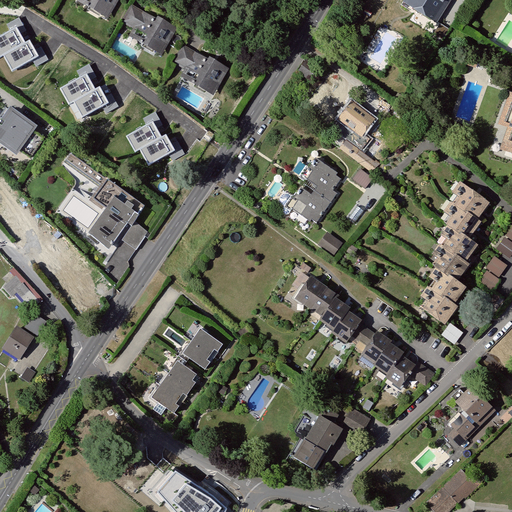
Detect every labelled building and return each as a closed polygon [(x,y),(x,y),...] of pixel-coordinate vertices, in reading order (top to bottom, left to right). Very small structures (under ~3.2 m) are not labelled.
[(78,0),(107,16),(116,0),(78,0)] [(450,0),(403,0),(401,3),(436,24),(450,0)] [(135,28),(144,14),(131,7),(123,21),(135,28)] [(162,43),(166,46),(175,29),(167,24),(166,27),(144,14),(135,28),(145,34),(141,41),(157,51),(162,43)] [(450,30),(440,24),(433,35),(443,41),(450,30)] [(25,43),(16,27),(0,35),(0,57),(4,55),(12,69),(38,56),(29,40),(25,43)] [(174,62),(187,69),(195,55),(182,48),(174,62)] [(217,86),(227,70),(219,65),(218,68),(195,55),(187,69),(196,74),(192,82),(209,92),(214,84),(217,86)] [(318,68),(306,61),(299,72),(310,79),(318,68)] [(95,90),(87,74),(60,88),(69,105),(75,102),(82,117),(108,103),(100,87),(95,90)] [(511,92),(499,124),(508,127),(500,150),(511,153),(511,92)] [(376,119),(351,101),(338,120),(362,138),(376,119)] [(37,125),(9,105),(0,117),(0,142),(16,154),(19,150),(33,130),(37,125)] [(162,138),(153,122),(127,136),(136,153),(141,150),(149,165),(175,151),(166,135),(162,138)] [(44,138),(33,130),(19,150),(30,158),(44,138)] [(358,149),(346,139),(340,148),(352,157),(358,149)] [(375,161),(361,151),(354,159),(371,172),(383,163),(378,159),(375,161)] [(314,191),(330,202),(336,194),(332,191),(340,179),(335,176),(337,173),(315,158),(308,169),(312,172),(304,184),(314,191)] [(373,179),(360,169),(352,180),(365,189),(373,179)] [(93,198),(106,207),(114,196),(125,203),(127,200),(134,205),(131,208),(139,214),(145,205),(108,179),(93,198)] [(455,205),(478,220),(491,203),(460,182),(453,192),(461,198),(455,205)] [(330,202),(314,191),(304,184),(294,198),(297,201),(292,209),(310,222),(311,220),(316,223),(330,202)] [(125,203),(114,196),(106,207),(87,233),(108,249),(127,223),(131,226),(134,221),(139,214),(131,208),(134,205),(127,200),(125,203)] [(446,225),(448,226),(469,240),(483,223),(478,220),(455,205),(452,202),(445,212),(452,217),(446,225)] [(134,221),(131,226),(122,240),(136,250),(148,232),(134,221)] [(449,240),(444,247),(467,263),(479,246),(469,240),(448,226),(442,235),(449,240)] [(327,233),(318,245),(334,256),(343,244),(327,233)] [(41,259),(59,282),(87,260),(69,236),(41,259)] [(511,256),(511,242),(505,238),(497,250),(510,259),(511,256)] [(437,268),(458,283),(471,266),(467,263),(444,247),(440,244),(433,255),(441,261),(437,268)] [(508,265),(495,256),(486,268),(500,277),(508,265)] [(42,300),(13,267),(9,271),(14,277),(2,288),(11,297),(16,292),(32,309),(42,300)] [(432,290),(455,306),(467,289),(458,283),(437,268),(429,277),(437,283),(432,290)] [(500,280),(487,271),(479,283),(492,292),(500,280)] [(103,272),(92,284),(104,295),(114,283),(103,272)] [(341,295),(312,276),(297,299),(323,317),(337,297),(339,298),(341,295)] [(445,326),(458,308),(455,306),(432,290),(428,287),(421,297),(428,303),(423,310),(445,326)] [(506,301),(495,293),(485,306),(496,314),(506,301)] [(352,308),(339,298),(337,297),(323,317),(321,320),(336,331),(350,311),(352,308)] [(364,320),(350,311),(336,331),(334,333),(348,344),(353,336),(362,323),(364,320)] [(34,314),(25,328),(37,335),(46,322),(34,314)] [(377,334),(362,323),(353,336),(360,342),(361,340),(369,346),(377,334)] [(451,324),(442,336),(454,345),(459,339),(463,333),(451,324)] [(34,337),(17,326),(1,349),(19,360),(34,337)] [(223,345),(201,329),(183,354),(205,370),(223,345)] [(393,341),(379,331),(377,334),(369,346),(362,356),(376,365),(392,343),(393,341)] [(407,353),(392,343),(376,365),(390,375),(404,356),(407,353)] [(417,366),(404,356),(390,375),(388,378),(401,388),(411,375),(417,366)] [(200,378),(178,362),(152,398),(174,414),(200,378)] [(420,362),(417,366),(411,375),(427,386),(436,374),(420,362)] [(36,373),(27,367),(21,378),(30,383),(36,373)] [(229,388),(221,383),(216,392),(224,396),(229,388)] [(496,412),(472,388),(455,405),(465,414),(451,427),(454,431),(460,436),(466,442),(496,412)] [(321,416),(335,424),(340,416),(318,403),(312,413),(320,418),(321,416)] [(353,408),(344,423),(363,434),(372,419),(353,408)] [(335,424),(321,416),(320,418),(306,440),(327,453),(333,445),(335,446),(344,430),(335,424)] [(460,436),(454,431),(449,436),(454,442),(460,436)] [(327,453),(306,440),(295,458),(316,470),(327,453)] [(213,495),(174,471),(156,492),(174,511),(226,511),(228,508),(213,495)] [(451,511),(478,488),(462,471),(426,504),(433,511),(451,511)] [(31,492),(35,495),(40,490),(36,486),(31,492)]
